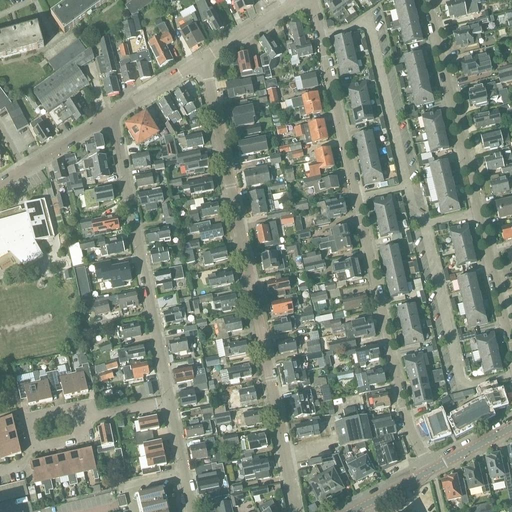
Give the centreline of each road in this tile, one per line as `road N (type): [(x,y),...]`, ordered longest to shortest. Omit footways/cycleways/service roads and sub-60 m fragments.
road 1 (residential): [(433,470),(405,417),(312,0)]
road 2 (residential): [(296,511),(204,58)]
road 3 (residential): [(511,354),(428,0)]
road 4 (residential): [(168,400),(112,115)]
road 5 (unknown): [(27,168),(43,191),(56,253),(0,276)]
road 6 (residential): [(0,185),(112,115)]
